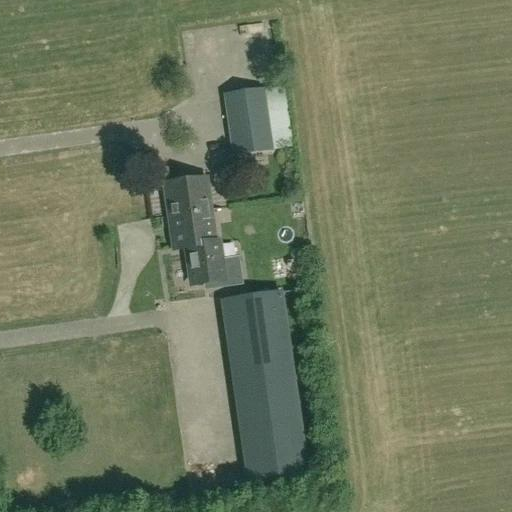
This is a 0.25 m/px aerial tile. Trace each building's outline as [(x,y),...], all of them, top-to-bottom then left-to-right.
[(231,29),(232,40),(254,38),(253,27),(231,29)] [(231,156),(271,150),(294,147),(285,87),(223,97),(231,156)] [(170,218),(208,213),(203,180),(165,186),(170,218)] [(175,250),(186,248),(192,286),(222,282),(216,242),(212,243),(208,213),(170,218),(175,250)] [(248,483),(307,474),(280,279),(220,287),(248,483)]
